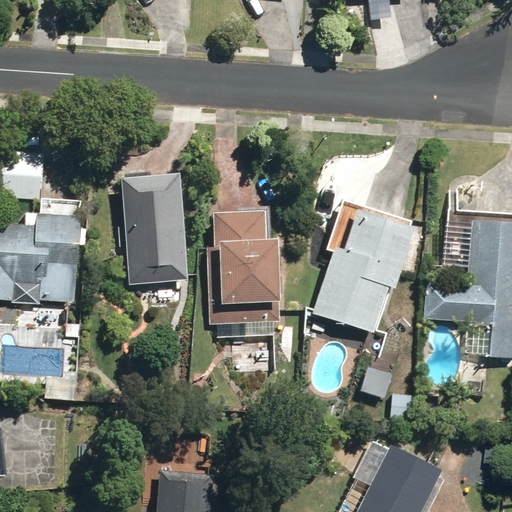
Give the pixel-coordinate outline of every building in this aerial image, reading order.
[(3,196),(44,198),(46,153),(5,151),(3,196)] [(129,245),(132,282),(191,279),(184,172),(124,176),(128,227),(121,227),(122,246),(129,245)] [(315,311),(377,333),(393,285),(400,287),(421,226),(347,201),(331,246),(337,249),(315,311)] [(219,322),(219,335),(277,333),(277,321),(282,321),(282,300),(286,300),(285,237),(270,238),(269,210),(208,211),(211,323),(219,322)] [(13,303),(42,304),(42,301),(79,302),(81,243),(85,243),(86,215),(48,213),(47,222),(0,220),(0,298),(13,299),(13,303)] [(468,353),(511,356),(511,221),(476,218),(470,286),(429,282),(426,317),(473,321),(472,327),(470,327),(468,353)] [(257,352),(264,356),(273,356),(278,349),(277,340),(269,336),(261,336),(256,343),(257,352)] [(234,356),(234,370),(248,370),(247,356),(234,356)] [(468,383),(473,391),(482,390),(487,381),(481,374),(473,375),(468,383)] [(228,410),(246,411),(246,400),(229,399),(228,410)] [(489,415),(491,429),(498,428),(497,414),(489,415)] [(358,511),(426,511),(435,495),(381,468),(358,511)] [(159,511),(213,511),(217,474),(163,469),(159,511)]
